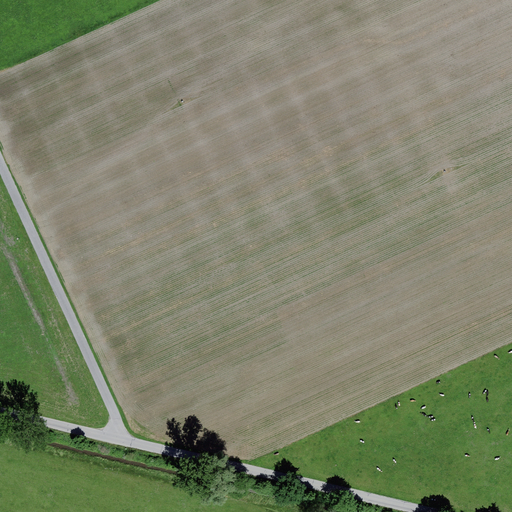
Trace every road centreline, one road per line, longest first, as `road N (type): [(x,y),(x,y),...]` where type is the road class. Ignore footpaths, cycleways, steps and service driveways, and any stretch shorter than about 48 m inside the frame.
road 1 (unclassified): [(443,511),(0,408)]
road 2 (track): [(130,438),(0,155)]
